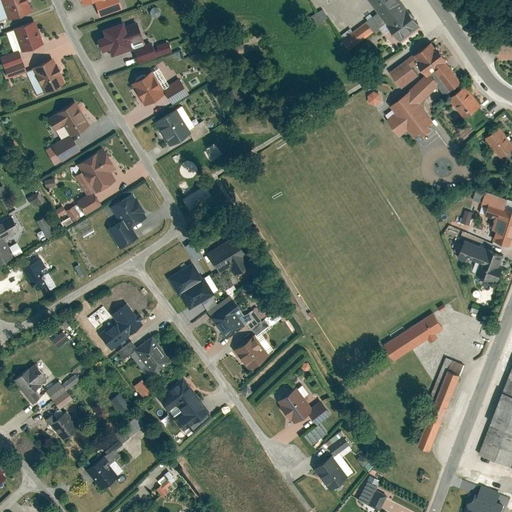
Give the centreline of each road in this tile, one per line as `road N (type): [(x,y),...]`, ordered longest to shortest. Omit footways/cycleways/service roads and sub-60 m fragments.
road 1 (residential): [(132,261),(177,228),(178,217),(54,0)]
road 2 (residential): [(132,261),(285,460),(291,485)]
road 3 (residential): [(435,511),(511,307)]
road 4 (residential): [(2,334),(132,261)]
road 5 (residential): [(511,95),(434,0)]
